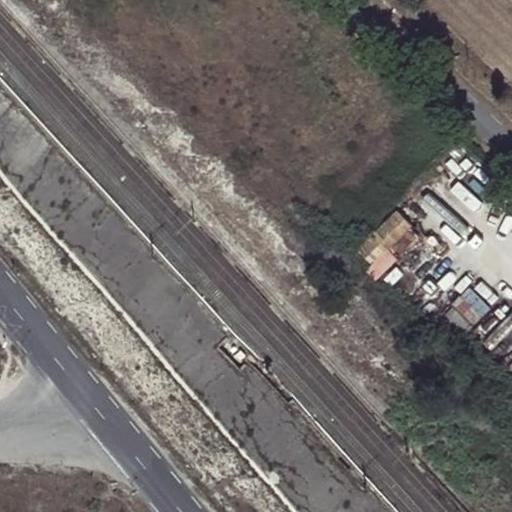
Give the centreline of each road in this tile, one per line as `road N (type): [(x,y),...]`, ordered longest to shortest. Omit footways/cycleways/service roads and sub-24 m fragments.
road 1 (tertiary): [(356,0),(511,138)]
road 2 (tertiary): [(0,289),(93,407)]
road 3 (tertiary): [(93,407),(182,511)]
